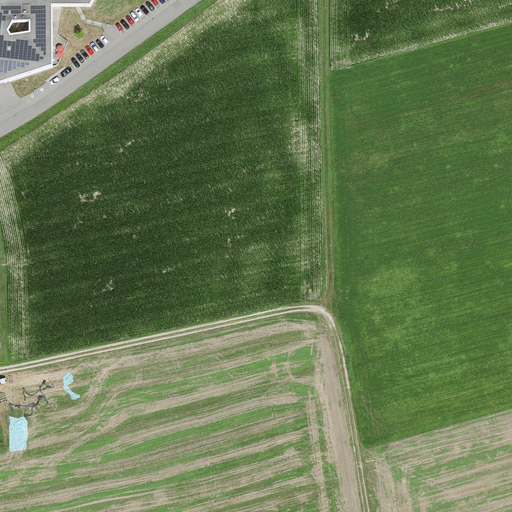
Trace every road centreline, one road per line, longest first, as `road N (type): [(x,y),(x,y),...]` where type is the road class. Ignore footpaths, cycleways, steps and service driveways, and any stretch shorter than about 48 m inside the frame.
road 1 (track): [(0,370),(309,308),(334,330),(365,511)]
road 2 (unclassified): [(188,0),(0,127)]
